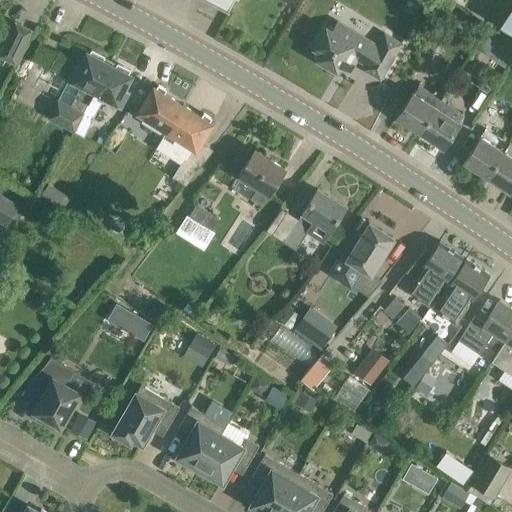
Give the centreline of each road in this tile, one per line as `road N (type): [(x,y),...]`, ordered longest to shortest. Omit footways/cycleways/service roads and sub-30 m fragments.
road 1 (primary): [(511,250),(357,147),(98,0)]
road 2 (residential): [(197,511),(132,474),(98,480),(89,493)]
